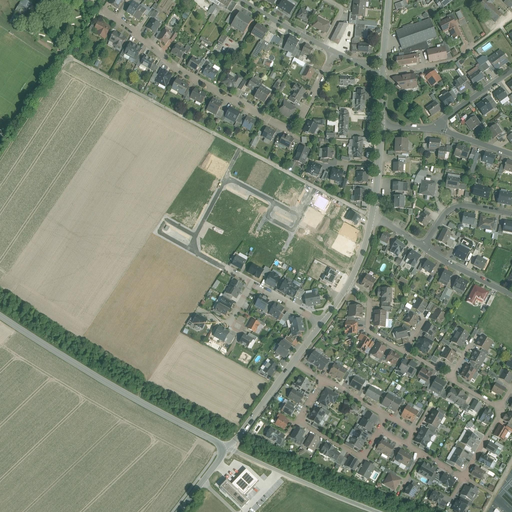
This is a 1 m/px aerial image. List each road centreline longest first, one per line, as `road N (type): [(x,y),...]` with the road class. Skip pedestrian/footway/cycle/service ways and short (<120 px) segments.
road 1 (residential): [(335,51),(300,119),(286,126),(180,71),(84,0)]
road 2 (tertiary): [(0,314),(221,447)]
road 3 (unclassified): [(375,511),(227,445)]
road 4 (residential): [(321,381),(302,423),(360,456),(379,429)]
